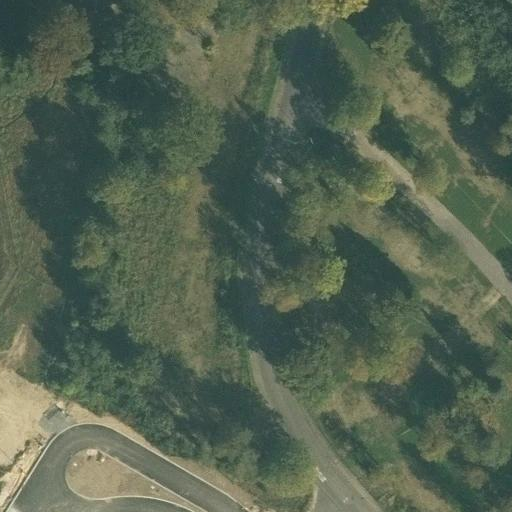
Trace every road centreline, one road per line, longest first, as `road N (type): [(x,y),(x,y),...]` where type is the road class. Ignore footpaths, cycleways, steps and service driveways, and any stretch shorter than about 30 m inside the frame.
road 1 (unknown): [(297,90),(366,139),(511,280)]
road 2 (track): [(0,311),(24,266),(0,154)]
